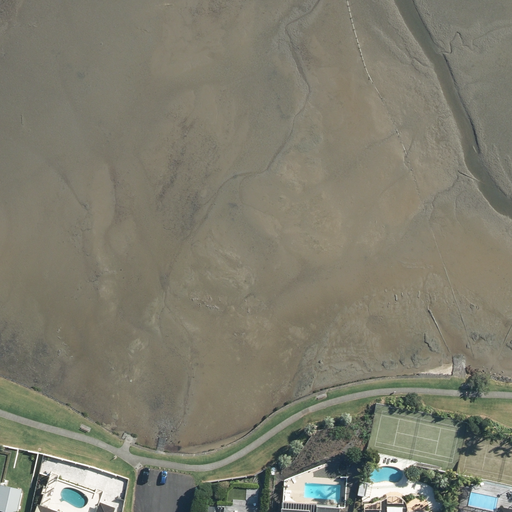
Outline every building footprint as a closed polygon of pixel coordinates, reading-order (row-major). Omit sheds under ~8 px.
[(370,480),(361,479),(359,494),(368,495),(370,480)] [(26,485),(4,481),(0,497),(0,507),(20,511),(26,485)] [(383,499),(382,505),(382,507),(367,506),(366,511),(431,511),(431,509),(410,509),(410,505),(409,500),(406,497),(400,493),(394,493),(388,495),(383,499)] [(285,499),(283,511),(343,511),(344,504),(285,499)] [(115,511),(118,506),(103,501),(98,511),(65,511),(39,503),(35,511),(115,511)]
